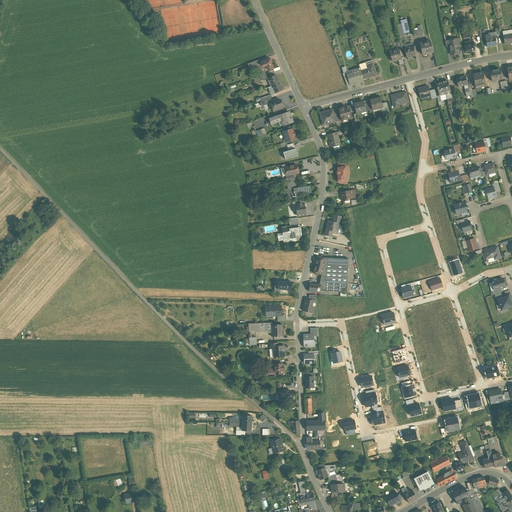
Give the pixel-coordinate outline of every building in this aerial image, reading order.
[(401,20),(404,34),(409,32),(406,19),(401,20)] [(511,34),(503,36),(504,45),(511,43),(511,34)] [(489,36),(485,36),(487,47),(496,46),(495,37),(490,38),(489,36)] [(457,45),(456,41),(455,39),(448,41),(449,43),(448,43),(449,46),(451,55),(459,53),(458,47),(457,45)] [(430,41),(420,44),(423,55),(427,54),(431,53),(433,52),(430,41)] [(473,42),(464,43),(465,52),(469,52),(469,51),(474,50),(473,42)] [(413,47),(408,48),(408,46),(404,47),(404,49),(406,58),(415,56),(413,47)] [(398,50),(389,52),(392,62),(398,60),(401,59),(400,58),(398,50)] [(269,60),(261,62),(263,67),(265,66),(267,66),(268,68),(269,71),(273,69),(269,60)] [(373,63),(366,65),(367,69),(360,71),(363,80),(376,75),(373,63)] [(360,71),(359,69),(352,71),(353,76),(348,77),(348,79),(350,86),(357,84),(356,83),(363,81),(360,71)] [(500,70),(489,72),(491,81),(502,79),(500,70)] [(483,73),(473,75),(475,87),(485,85),(483,73)] [(275,76),(267,79),(269,83),(270,83),(272,86),(279,83),(275,76)] [(465,76),(456,79),(458,87),(464,86),(467,85),(467,83),(465,76)] [(451,92),(448,81),(442,83),(445,94),(451,92)] [(506,81),(500,82),(502,92),(509,91),(506,81)] [(279,83),(272,86),(274,92),(275,94),(278,92),(282,91),(279,83)] [(445,94),(442,83),(436,84),(439,95),(445,94)] [(428,86),(418,89),(421,98),(430,95),(429,91),(428,86)] [(403,93),(391,96),(393,106),(405,102),(403,93)] [(380,98),(370,101),(371,108),(372,110),(378,109),(378,108),(381,107),(383,107),(382,104),(380,98)] [(271,102),(270,102),(270,103),(273,112),(278,110),(283,108),(284,107),(283,105),(282,104),(280,100),(278,99),(271,102)] [(363,102),(354,104),(356,114),(357,114),(366,112),(365,109),(363,102)] [(386,103),(382,104),(383,107),(381,107),(383,115),(389,114),(386,103)] [(345,107),(338,109),(342,121),(351,119),(348,109),(346,109),(345,107)] [(333,110),(327,111),(327,112),(323,113),(323,112),(320,113),(323,125),(336,122),(334,116),(333,110)] [(288,113),(269,119),(271,124),(282,120),(284,125),(292,122),(291,119),(291,118),(290,118),(288,113)] [(292,129),(283,132),(286,142),(295,140),(294,136),(296,135),(295,132),(293,133),(292,129)] [(337,133),(328,135),(330,147),(340,145),(337,133)] [(510,136),(501,138),(503,147),(511,145),(510,136)] [(484,143),(475,145),(477,153),(485,151),(485,148),(484,143)] [(285,160),(298,156),(296,149),(294,149),(289,151),(283,153),(285,160)] [(454,150),(451,150),(447,150),(447,151),(444,152),(446,160),(456,158),(454,153),(454,150)] [(493,163),(484,166),(485,171),(486,175),(496,172),(493,163)] [(292,165),(290,165),(289,167),(286,167),(287,171),(286,171),(286,172),(287,172),(288,176),(296,174),(297,174),(298,172),(297,165),(293,166),(292,165)] [(339,168),(338,168),(338,171),(337,172),(337,173),(336,173),(336,178),(338,178),(338,182),(343,183),(343,179),(346,180),(347,172),(347,170),(349,170),(348,165),(346,166),(339,168)] [(478,167),(468,169),(470,177),(480,174),(478,169),(478,167)] [(457,171),(448,174),(451,183),(460,181),(457,171)] [(295,181),(286,182),(287,183),(289,200),(298,198),(297,195),(311,193),(310,186),(296,188),(295,181)] [(496,197),(493,187),(485,190),(486,192),(485,193),(486,196),(487,196),(488,199),(496,197)] [(349,191),(341,192),(343,200),(351,199),(349,191)] [(464,202),(453,205),(456,215),(467,212),(464,202)] [(306,215),(304,204),(302,204),(296,205),(298,216),(306,215)] [(333,222),(328,221),(325,235),(331,237),(332,234),(330,233),(331,231),(337,233),(341,217),(334,215),(333,222)] [(464,222),(460,224),(462,232),(472,230),(469,221),(464,222)] [(291,227),(282,228),(283,233),(284,233),(285,240),(301,238),(300,228),(291,229),(291,227)] [(469,240),(465,241),(468,252),(477,249),(474,239),(469,240)] [(497,247),(484,250),(485,253),(487,259),(494,257),(494,259),(500,258),(497,247)] [(484,260),(482,254),(482,253),(475,256),(477,260),(479,263),(484,260)] [(325,258),(317,256),(315,264),(319,265),(319,263),(324,264),(325,258)] [(348,259),(325,258),(324,264),(322,275),(320,282),(347,283),(348,259)] [(477,260),(468,265),(471,272),(481,267),(479,263),(477,260)] [(449,263),(453,275),(462,273),(458,261),(451,263),(449,263)] [(324,264),(319,263),(319,265),(315,264),(313,273),(322,275),(324,264)] [(432,264),(423,266),(426,276),(437,273),(434,263),(432,264)] [(502,278),(491,282),(494,290),(501,288),(505,287),(502,278)] [(430,282),(429,282),(431,290),(443,287),(440,279),(430,282)] [(283,283),(278,282),(277,289),(280,289),(291,290),(292,282),(284,282),(283,283)] [(347,283),(320,282),(319,285),(322,285),(321,289),(321,291),(346,292),(347,283)] [(319,285),(310,284),(309,291),(317,293),(317,288),(321,289),(322,285),(319,285)] [(406,288),(401,289),(403,298),(413,296),(413,295),(410,286),(406,288)] [(463,304),(474,300),(471,292),(464,294),(464,295),(460,296),(463,304)] [(503,298),(498,300),(501,310),(511,307),(508,296),(503,298)] [(308,300),(305,299),(303,311),(312,313),(313,308),(311,307),(313,301),(308,300)] [(281,306),(265,307),(266,316),(277,316),(281,316),(281,306)] [(396,322),(393,313),(382,316),(384,325),(396,322)] [(479,322),(470,325),(473,335),(482,332),(479,322)] [(282,325),(272,325),(272,337),(281,337),(281,330),(283,330),(282,325)] [(318,328),(310,328),(310,335),(314,335),(314,336),(318,336),(318,328)] [(423,330),(415,332),(412,332),(415,342),(426,339),(423,330)] [(314,336),(314,335),(310,335),(304,335),(304,346),(314,346),(314,336)] [(278,347),(273,347),(273,349),(274,357),(284,356),(285,356),(284,346),(278,347)] [(407,360),(404,350),(401,350),(393,353),(396,363),(407,360)] [(342,361),(341,352),(331,354),(333,363),(342,361)] [(308,354),(304,355),(304,364),(313,363),(313,354),(308,354)] [(360,371),(368,369),(367,365),(369,365),(368,361),(366,361),(365,358),(357,360),(360,371)] [(282,364),(274,364),(274,369),(273,369),(273,374),(275,374),(283,374),(282,364)] [(408,366),(397,369),(399,377),(410,374),(408,366)] [(487,369),(485,370),(487,378),(491,377),(492,377),(499,375),(496,366),(495,366),(487,369)] [(371,376),(360,378),(362,388),(373,386),(371,376)] [(313,377),(305,377),(305,388),(313,388),(313,377)] [(411,386),(402,388),(405,398),(415,395),(414,392),(415,392),(414,388),(414,389),(413,385),(411,386)] [(500,390),(488,392),(490,402),(502,399),(502,396),(500,390)] [(292,392),(287,392),(287,391),(284,391),(284,392),(284,400),(287,400),(292,400),(292,399),(293,399),(293,397),(292,396),(292,392)] [(366,395),(363,395),(366,407),(371,406),(377,404),(375,393),(366,395)] [(468,396),(468,399),(470,407),(481,405),(478,394),(468,396)] [(446,401),(442,401),(444,411),(455,409),(453,401),(453,400),(446,401)] [(453,401),(455,409),(462,407),(461,400),(453,401)] [(418,403),(414,404),(408,406),(411,416),(421,413),(418,403)] [(385,423),(382,412),(374,414),(370,414),(372,423),(374,425),(385,423)] [(325,428),(323,413),(319,413),(319,421),(306,422),(306,431),(315,430),(318,430),(319,430),(323,429),(323,434),(325,434),(325,428)] [(457,419),(446,421),(447,426),(448,430),(459,428),(457,419)] [(299,421),(289,422),(289,424),(288,424),(288,426),(293,426),(293,434),(300,433),(299,421)] [(346,431),(354,430),(356,429),(355,421),(343,423),(345,431),(346,431)] [(423,438),(435,435),(433,426),(421,428),(423,438)] [(242,427),(236,427),(236,435),(245,435),(245,431),(242,431),(242,427)] [(415,430),(403,432),(405,441),(416,439),(415,430)] [(377,439),(379,448),(391,446),(390,436),(377,439)] [(347,439),(349,449),(360,446),(358,437),(347,439)] [(280,438),(270,441),(273,454),(284,451),(280,438)] [(315,441),(307,441),(307,450),(313,449),(313,446),(316,446),(315,441)] [(468,447),(466,441),(460,444),(464,452),(458,455),(461,462),(461,464),(469,461),(469,462),(474,461),(468,447)] [(499,453),(491,455),(492,458),(494,466),(494,467),(503,465),(501,457),(500,457),(499,453)] [(447,456),(435,462),(434,460),(430,463),(434,471),(445,466),(450,463),(447,456)] [(488,459),(483,460),(485,468),(494,466),(492,458),(488,459)] [(461,462),(454,464),(457,472),(463,470),(461,464),(461,462)] [(450,463),(445,466),(446,468),(448,474),(454,472),(450,463)] [(325,468),(317,470),(320,480),(328,477),(326,470),(325,468)] [(427,472),(421,475),(427,488),(433,484),(430,477),(427,472)] [(448,474),(447,475),(447,474),(441,476),(442,477),(436,480),(438,486),(445,483),(456,478),(454,472),(448,474)] [(420,491),(427,488),(421,475),(414,479),(417,484),(420,491)] [(483,477),(472,480),(473,483),(470,484),(472,491),(474,496),(476,496),(477,495),(476,493),(479,492),(478,489),(477,485),(485,483),(483,477)] [(498,480),(490,478),(489,482),(488,484),(496,487),(498,480)] [(332,484),(331,484),(332,492),(338,491),(344,491),(344,483),(339,484),(332,484)] [(406,489),(403,484),(399,486),(402,492),(404,495),(408,493),(406,489)] [(464,487),(452,493),(457,504),(461,502),(460,499),(463,497),(468,495),(467,493),(464,487)] [(494,493),(491,494),(501,511),(511,511),(511,506),(509,501),(507,502),(501,494),(498,489),(494,493)] [(408,493),(404,495),(406,497),(406,498),(409,503),(417,498),(412,490),(408,493)] [(501,494),(507,502),(509,501),(511,498),(511,496),(507,490),(501,494)] [(398,495),(395,491),(391,494),(385,498),(390,506),(400,500),(398,495)] [(310,492),(308,493),(308,495),(305,496),(304,496),(306,502),(308,501),(314,500),(313,494),(310,494),(310,492)] [(301,494),(296,495),(298,503),(306,502),(304,496),(305,496),(304,493),(301,494)] [(483,511),(476,496),(474,496),(469,498),(471,501),(476,511),(483,511)] [(314,500),(308,501),(309,511),(316,510),(314,500)] [(476,511),(471,501),(466,504),(463,505),(466,511),(476,511)] [(439,502),(433,505),(436,511),(441,511),(441,510),(442,509),(439,502)]
